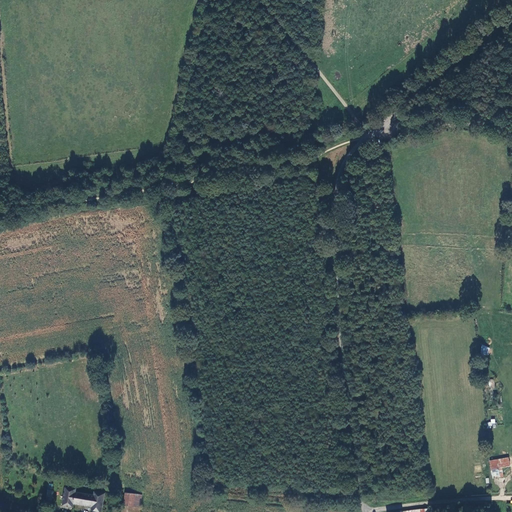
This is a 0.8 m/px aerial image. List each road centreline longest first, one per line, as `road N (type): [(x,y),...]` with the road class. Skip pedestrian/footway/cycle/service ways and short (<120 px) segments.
road 1 (unclassified): [(364,511),(338,309),(337,186),(344,162),(369,134)]
road 2 (track): [(369,134),(511,19)]
road 3 (track): [(369,134),(263,0)]
road 4 (unclassified): [(368,511),(511,497)]
